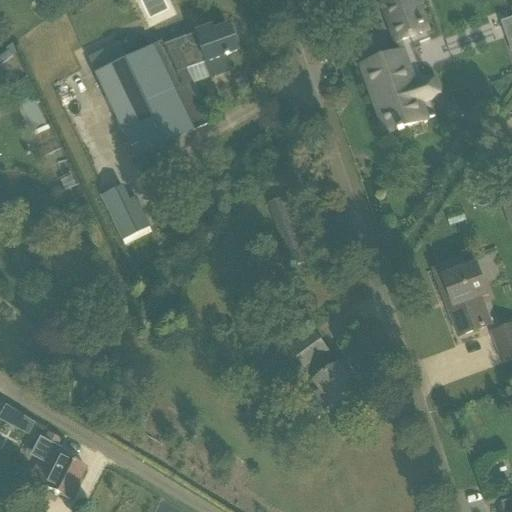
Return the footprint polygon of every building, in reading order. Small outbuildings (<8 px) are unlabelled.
[(387,135),(429,120),(424,106),(431,103),(438,96),(441,95),(435,80),(425,79),(417,82),(405,49),(403,44),(432,34),(419,0),(398,0),(381,6),(399,55),(367,67),(381,107),(378,108),(387,135)] [(194,36),(176,42),(186,71),(205,64),(210,79),(229,72),(225,58),(227,57),(227,56),(237,53),(228,28),(212,33),(210,29),(194,35),(194,36)] [(127,59),(114,65),(94,75),(135,160),(211,124),(186,71),(176,42),(163,47),(161,43),(127,59)] [(114,65),(127,59),(120,45),(107,51),(114,65)] [(21,108),(33,134),(46,127),(34,102),(21,108)] [(70,177),(60,182),(64,192),(75,187),(70,177)] [(122,186),(100,197),(122,243),(151,230),(136,198),(129,202),(122,186)] [(291,269),(313,262),(290,196),(268,204),(291,269)] [(467,268),(464,260),(434,271),(435,272),(440,270),(454,308),(449,310),(460,338),(494,325),(485,301),(491,299),(479,264),(467,268)] [(511,361),(511,327),(494,334),(505,364),(511,361)] [(314,333),(290,351),(319,393),(312,399),(323,414),(356,390),(347,378),(352,374),(343,362),(332,370),(323,357),(328,353),(314,333)] [(31,352),(44,361),(53,347),(40,339),(31,352)] [(0,422),(29,436),(35,422),(4,407),(0,415),(0,422)] [(38,464),(30,480),(69,500),(85,469),(61,457),(63,454),(39,442),(39,443),(41,444),(33,460),(38,463),(37,464),(38,464)] [(495,481),(489,476),(483,482),(490,487),(495,481)] [(511,511),(511,502),(502,505),(504,511),(511,511)]
